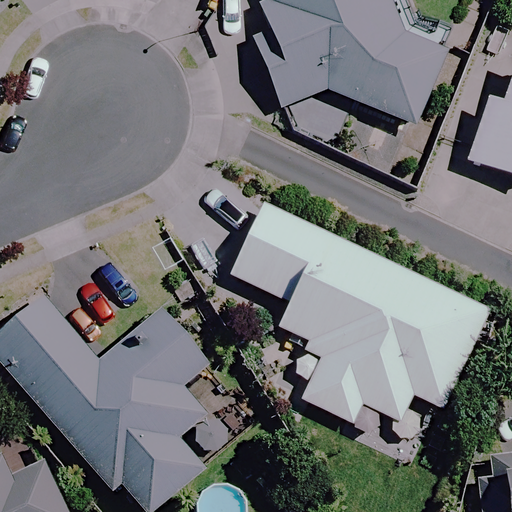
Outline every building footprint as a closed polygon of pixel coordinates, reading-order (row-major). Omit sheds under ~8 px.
[(254,0),(258,24),(272,57),(252,64),(274,116),(320,97),(408,135),(440,60),(409,46),(380,0),(254,0)] [(511,66),(509,65),(466,171),(511,189),(511,66)] [(272,337),(299,350),(296,356),(316,366),(297,406),(348,431),(357,411),(395,428),(408,401),(436,415),(483,318),(257,211),(224,281),(285,310),(272,337)] [(0,337),(0,375),(109,505),(117,498),(128,511),(156,511),(199,477),(170,442),(197,419),(176,393),(201,372),(155,318),(92,371),(38,306),(0,337)] [(0,511),(55,511),(15,441),(0,451),(0,511)] [(511,511),(511,484),(473,486),(474,511),(511,511)]
